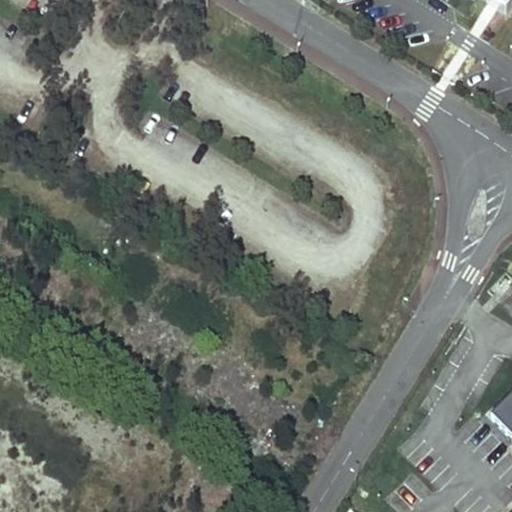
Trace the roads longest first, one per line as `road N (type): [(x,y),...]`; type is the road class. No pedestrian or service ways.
road 1 (residential): [(316,511),(442,303),(511,163)]
road 2 (residential): [(511,157),(264,0)]
